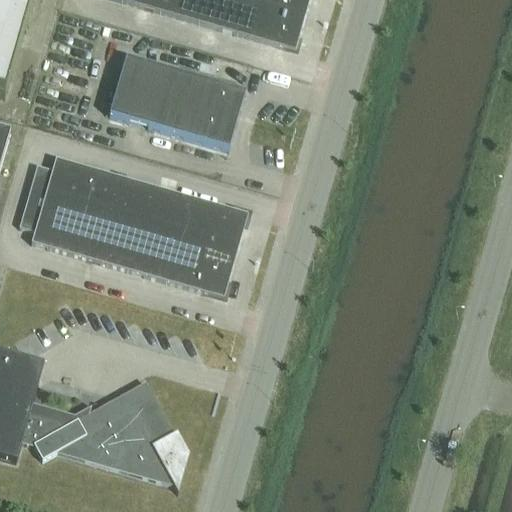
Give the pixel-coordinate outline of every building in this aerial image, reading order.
[(0,0),(0,96),(9,99),(36,0),(0,0)] [(98,0),(235,39),(287,54),(297,48),(304,23),(310,0),(98,0)] [(229,156),(245,98),(126,64),(109,121),(229,156)] [(0,170),(10,135),(0,132),(0,170)] [(226,296),(236,262),(246,227),(240,217),(148,190),(56,164),(52,176),(37,171),(28,202),(19,233),(34,237),(31,249),(123,275),(216,302),(226,296)] [(0,356),(0,463),(16,468),(22,448),(34,451),(42,466),(57,458),(173,491),(178,499),(178,497),(176,491),(185,460),(177,446),(177,445),(145,388),(90,419),(77,425),(74,425),(31,413),(37,394),(38,389),(25,364),(0,356)]
